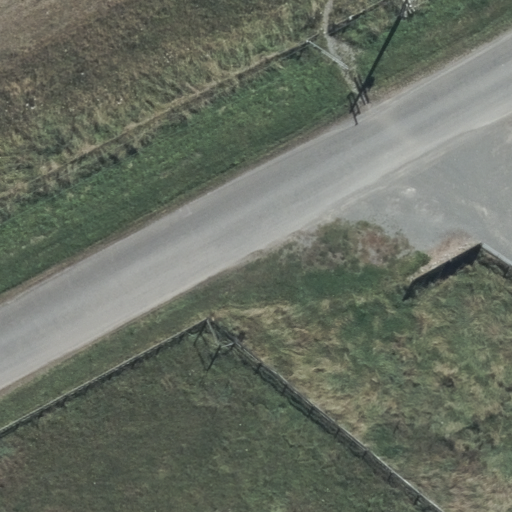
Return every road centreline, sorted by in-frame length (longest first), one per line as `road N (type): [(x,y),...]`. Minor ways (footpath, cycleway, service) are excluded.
road 1 (unclassified): [(511,64),(0,333)]
road 2 (unknown): [(337,0),(325,35),(396,125),(511,223)]
